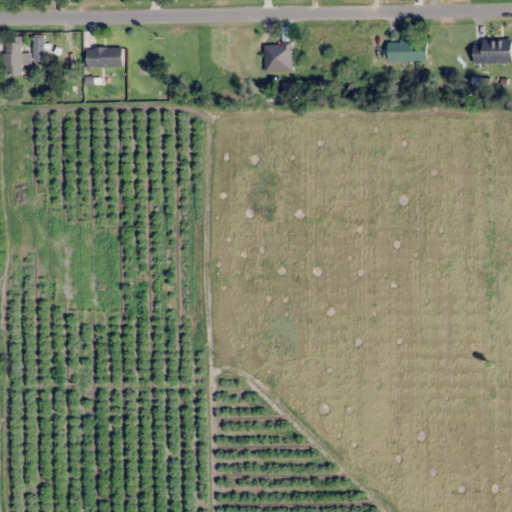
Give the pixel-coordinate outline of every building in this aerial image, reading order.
[(34,37),(34,61),(45,61),(45,37),(34,37)] [(474,63),(511,62),(511,38),(474,38),(474,63)] [(23,75),(22,60),(30,60),(30,53),(23,53),(22,40),(18,40),(18,42),(6,42),(7,76),(23,75)] [(388,41),(388,61),(427,61),(427,41),(388,41)] [(293,71),(293,43),(265,43),(265,71),(293,71)] [(122,47),(87,47),(87,66),(122,66),(122,47)]
